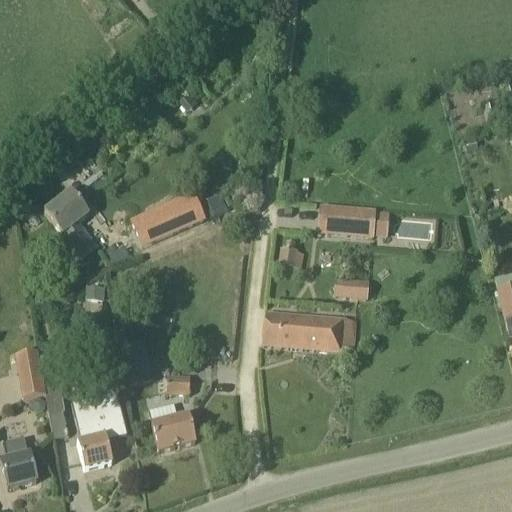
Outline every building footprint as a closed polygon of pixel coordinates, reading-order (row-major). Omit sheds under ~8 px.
[(491,109),(483,111),(486,125),(494,123),(491,109)] [(70,195),(43,216),(61,240),(62,239),(82,265),(97,253),(78,227),(88,219),(70,195)] [(216,200),(199,207),(207,223),(223,216),(216,200)] [(127,231),(137,255),(196,229),(186,206),(127,231)] [(317,237),(337,239),(373,242),(373,237),(381,238),(383,220),(375,219),(375,215),(320,211),(317,237)] [(281,253),(279,269),(300,272),(303,256),(293,255),(295,245),(286,244),(284,253),(281,253)] [(334,284),(332,300),(366,303),(368,284),(347,283),(347,285),(334,284)] [(511,290),(495,294),(502,324),(511,321),(511,290)] [(355,328),(265,317),(264,317),(260,350),(352,358),(355,328)] [(148,361),(168,362),(169,347),(175,347),(176,329),(149,327),(148,361)] [(144,346),(118,351),(125,389),(151,384),(144,346)] [(14,360),(22,404),(45,399),(37,355),(14,360)] [(165,382),(165,397),(188,398),(189,383),(165,382)] [(93,442),(76,446),(83,475),(111,468),(104,440),(101,429),(97,408),(86,411),(93,442)] [(61,414),(50,415),(53,443),(65,442),(61,414)] [(188,419),(187,419),(151,428),(158,456),(195,447),(188,419)] [(25,442),(7,446),(0,447),(0,466),(6,494),(35,486),(25,442)]
